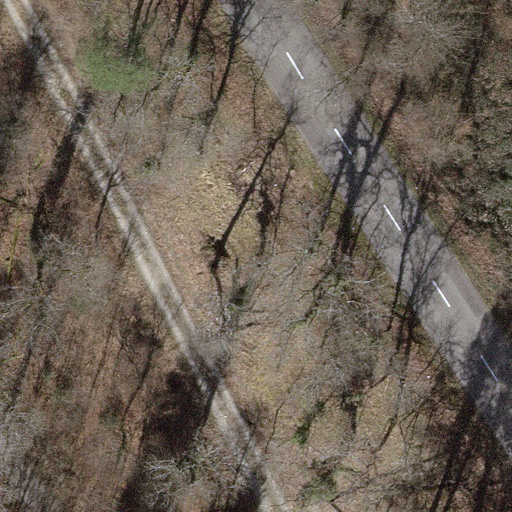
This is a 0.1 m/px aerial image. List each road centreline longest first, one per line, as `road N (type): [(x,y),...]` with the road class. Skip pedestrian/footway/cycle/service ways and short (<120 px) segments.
road 1 (track): [(15,0),(283,511)]
road 2 (tertiary): [(511,399),(259,0)]
